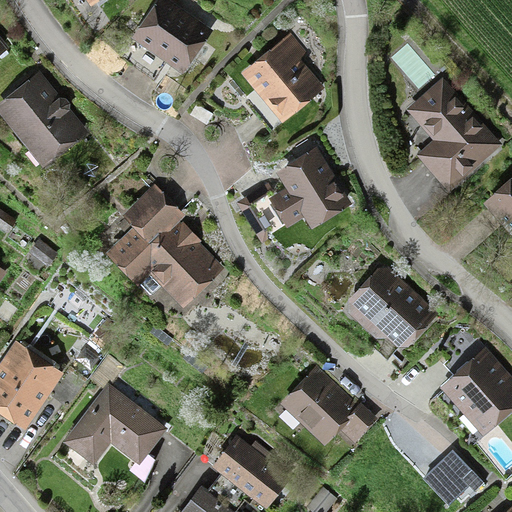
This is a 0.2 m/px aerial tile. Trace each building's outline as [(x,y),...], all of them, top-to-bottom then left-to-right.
[(203,31),(160,5),(137,42),(181,68),(203,31)] [(317,90),(283,48),(247,76),(281,119),(317,90)] [(79,135),(40,83),(1,111),(40,164),(79,135)] [(496,149),(441,87),(411,114),(440,146),(425,159),(451,188),(496,149)] [(343,205),(314,153),(282,171),(312,223),(343,205)] [(511,186),(491,203),(511,227),(511,186)] [(150,265),(184,303),(209,279),(164,230),(177,217),(153,191),(98,242),(133,280),(150,265)] [(427,316),(382,273),(348,309),(394,352),(427,316)] [(511,387),(469,339),(448,357),(463,374),(444,390),(481,433),(511,406),(511,387)] [(50,371),(22,351),(0,381),(0,407),(16,419),(50,371)] [(72,366),(55,389),(69,400),(86,377),(72,366)] [(352,412),(317,379),(288,410),(323,443),(352,412)] [(106,393),(67,444),(93,463),(111,441),(139,462),(160,433),(106,393)] [(284,480),(235,442),(219,463),(227,469),(210,491),(236,511),(253,489),(268,501),(284,480)] [(210,491),(200,486),(181,511),(236,511),(210,491)]
